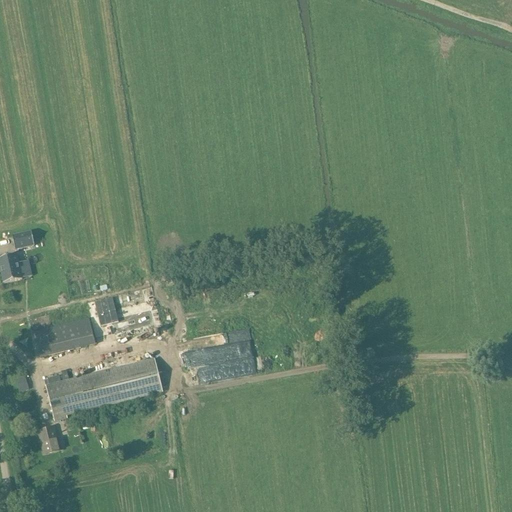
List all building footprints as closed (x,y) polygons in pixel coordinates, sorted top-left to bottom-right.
[(31,233),(12,237),(15,251),(35,246),(31,233)] [(17,255),(0,259),(0,267),(4,284),(22,280),(17,255)] [(86,304),(90,319),(95,339),(115,334),(116,340),(162,328),(152,287),(86,304)] [(95,339),(90,319),(34,333),(41,359),(96,345),(95,339)] [(223,332),(223,341),(238,341),(238,342),(246,342),(246,332),(223,332)] [(182,354),(186,370),(251,357),(248,341),(182,354)] [(162,391),(155,361),(105,373),(87,378),(75,381),(48,388),(46,388),(53,419),(54,423),(68,420),(67,415),(162,391)] [(54,428),(38,432),(44,456),(60,452),(54,428)]
